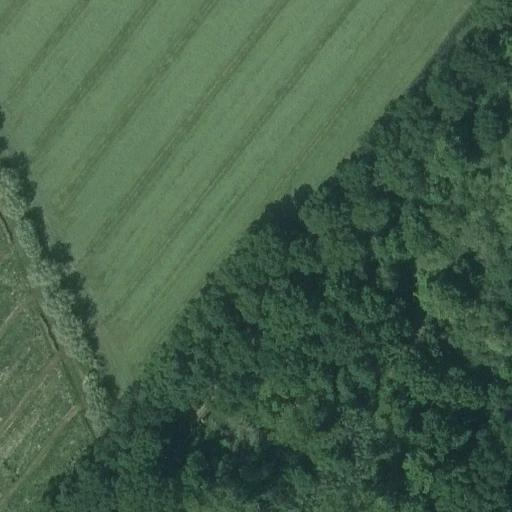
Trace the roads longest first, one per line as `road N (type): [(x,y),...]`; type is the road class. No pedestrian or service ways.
road 1 (track): [(333,299),(330,239),(511,10)]
road 2 (track): [(127,511),(307,280)]
